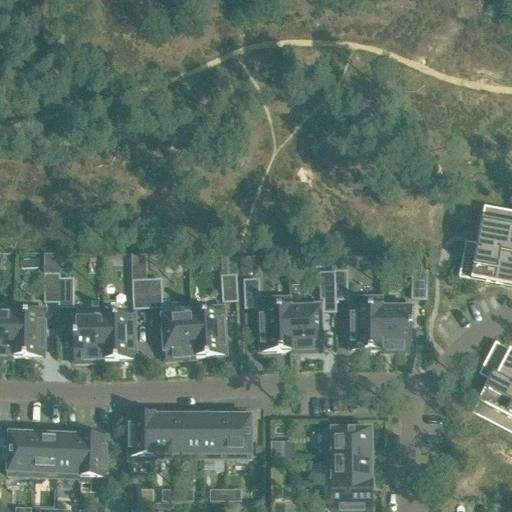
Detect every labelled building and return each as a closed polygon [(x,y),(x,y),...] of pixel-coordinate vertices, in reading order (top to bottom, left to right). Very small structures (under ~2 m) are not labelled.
[(465,245),(464,254),(475,256),(471,282),(511,289),(511,215),(504,214),(502,226),(482,222),(477,247),(465,245)] [(335,302),(347,302),(346,274),(335,275),(335,301),(335,302)] [(427,274),(413,274),(412,302),(426,302),(427,274)] [(335,302),(335,301),(335,275),(320,275),(320,301),(323,301),(323,316),(335,316),(335,302)] [(45,277),(45,305),(59,305),(59,282),(59,277),(45,277)] [(237,304),(235,278),(222,279),(223,305),(237,304)] [(59,305),(59,310),(73,310),(73,282),(59,282),(59,305)] [(147,283),(148,311),(162,310),(161,282),(147,283)] [(133,283),(134,311),(148,311),(147,283),(133,283)] [(258,283),(244,283),(246,311),(259,310),(259,305),(258,283)] [(290,303),(289,304),(291,353),(301,353),(301,356),(322,355),(319,305),(290,306),(290,303)] [(259,305),(259,310),(261,354),(291,353),(289,304),(259,305)] [(381,304),(350,304),(351,353),(381,353),(381,304)] [(382,304),(381,304),(381,353),(391,353),(391,356),(411,356),(411,306),(382,306),(382,304)] [(222,307),(192,309),(193,318),(195,360),(226,358),(223,319),(222,307)] [(14,312),(13,360),(43,361),(45,310),(17,309),(16,312),(14,312)] [(0,362),(2,362),(2,359),(13,360),(14,312),(0,311),(0,362)] [(73,316),(74,366),(94,366),(94,363),(104,363),(104,318),(103,315),(73,316)] [(104,318),(104,363),(135,362),(134,318),(106,318),(104,318)] [(193,318),(162,320),(165,365),(185,364),(195,363),(195,360),(193,318)] [(490,382),(478,405),(496,414),(490,426),(509,436),(511,429),(511,352),(507,350),(495,373),(484,367),(479,376),(490,382)] [(153,417),(128,417),(128,464),(153,464),(153,462),(153,418),(153,417)] [(177,418),(153,418),(153,462),(177,462),(177,418)] [(201,418),(177,418),(177,462),(201,462),(201,418)] [(225,418),(201,418),(201,462),(225,462),(225,418)] [(251,418),(225,418),(225,462),(251,462),(251,418)] [(331,431),(326,431),(326,460),(371,460),(371,430),(349,430),(349,427),(331,428),(331,431)] [(26,435),(11,435),(9,479),(31,480),(33,438),(26,438),(26,435)] [(44,438),(33,438),(31,480),(54,481),(56,437),(44,436),(44,438)] [(77,481),(79,438),(76,438),(76,440),(68,440),(68,437),(56,437),(54,481),(74,482),(77,482),(77,481)] [(77,482),(77,484),(100,486),(102,439),(79,438),(77,481),(77,482)] [(282,443),(270,443),(270,459),(282,459),(282,443)] [(371,460),(326,460),(327,485),(329,485),(329,486),(372,486),(372,482),(371,460)] [(271,471),(271,487),(283,487),(282,471),(271,471)] [(372,511),(372,486),(329,486),(329,511),(372,511)] [(271,487),(271,503),(283,503),(283,487),(271,487)] [(153,506),(154,493),(138,493),(138,506),(153,506)] [(177,507),(177,494),(161,494),(161,506),(161,507),(177,507)] [(193,507),(193,494),(177,494),(177,507),(193,507)] [(224,507),(224,494),(209,494),(209,507),(224,507)] [(224,494),(224,507),(240,507),(240,494),(224,494)]
